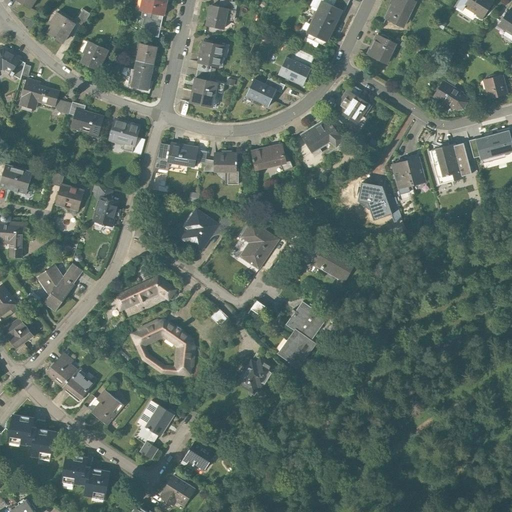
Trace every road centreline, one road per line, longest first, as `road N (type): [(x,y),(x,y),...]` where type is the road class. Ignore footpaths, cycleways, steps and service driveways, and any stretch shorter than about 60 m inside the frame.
road 1 (residential): [(17,375),(91,298),(129,235),(162,115)]
road 2 (residential): [(17,375),(78,435),(151,488),(182,444)]
road 3 (residential): [(162,115),(219,131),(256,128),(293,116),(340,66)]
road 4 (residential): [(511,108),(438,125),(340,66)]
road 5 (residential): [(7,20),(73,79),(162,115)]
